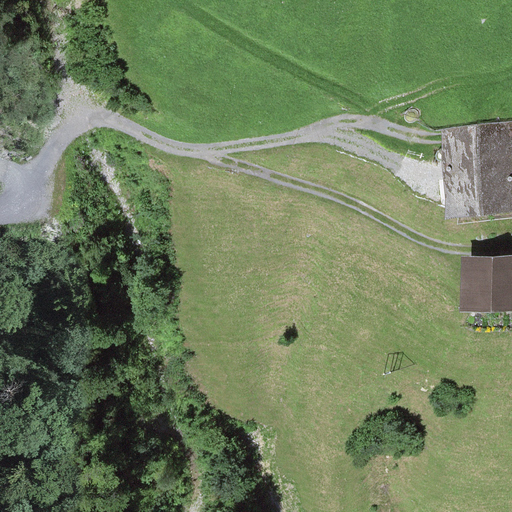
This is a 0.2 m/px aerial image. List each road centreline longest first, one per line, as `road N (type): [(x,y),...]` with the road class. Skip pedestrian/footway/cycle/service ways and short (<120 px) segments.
road 1 (track): [(511,246),(432,242),(333,193),(86,115),(16,181)]
road 2 (track): [(200,149),(328,133),(431,179)]
